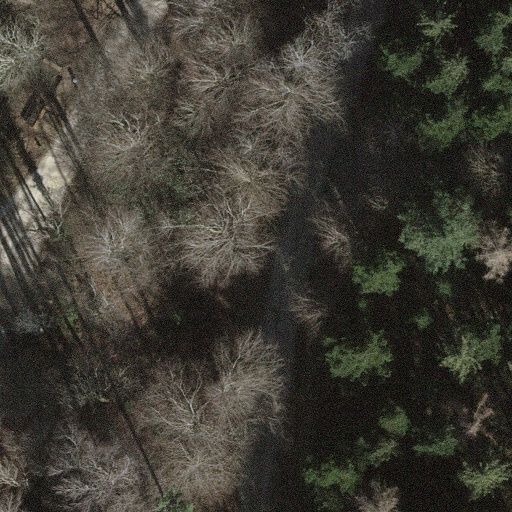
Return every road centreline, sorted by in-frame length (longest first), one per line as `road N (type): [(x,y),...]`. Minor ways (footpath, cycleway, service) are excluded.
road 1 (track): [(298,194),(253,437),(249,511)]
road 2 (track): [(511,139),(298,194)]
road 3 (track): [(150,0),(45,177)]
road 4 (track): [(298,194),(364,0)]
road 5 (track): [(45,177),(0,317)]
